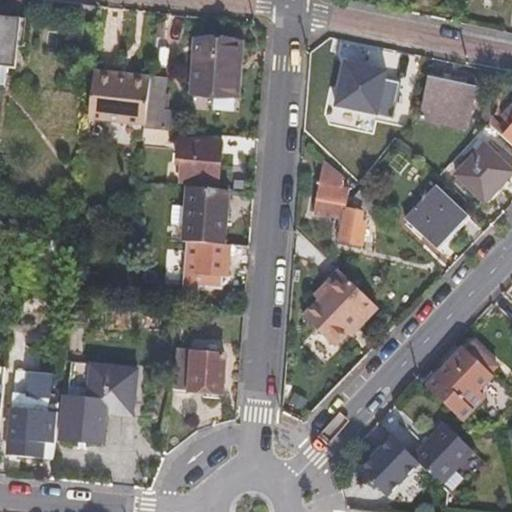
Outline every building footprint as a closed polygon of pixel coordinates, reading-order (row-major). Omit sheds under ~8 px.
[(0,13),(0,86),(6,87),(8,67),(15,68),(17,48),(25,49),(28,17),(0,13)] [(70,21),(66,51),(91,54),(95,25),(70,21)] [(99,23),(96,49),(113,51),(115,25),(99,23)] [(195,37),(189,94),(235,98),(239,42),(195,37)] [(239,42),(235,98),(241,98),(246,42),(239,42)] [(346,60),(337,106),(395,118),(403,82),(387,79),(389,69),(346,60)] [(152,77),(146,129),(162,130),(168,79),(152,77)] [(432,77),(423,115),(469,125),(478,86),(432,77)] [(486,101),(481,120),(491,122),(495,102),(486,101)] [(511,106),(500,118),(505,123),(509,127),(511,124),(511,106)] [(498,130),(511,143),(511,124),(509,127),(505,123),(498,130)] [(184,163),(183,167),(177,168),(176,181),(217,184),(220,141),(179,139),(176,162),(184,163)] [(457,174),(484,202),(511,173),(511,158),(502,148),(499,151),(489,142),(457,174)] [(324,160),(314,210),(342,217),(338,237),(358,242),(362,221),(357,219),(359,210),(344,206),(348,185),(342,182),(344,176),(324,160)] [(188,187),(182,241),(187,241),(198,242),(223,244),(229,191),(188,187)] [(407,218),(437,247),(467,215),(438,188),(407,218)] [(80,196),(75,242),(83,243),(83,240),(132,245),(134,225),(94,220),(97,198),(80,196)] [(185,257),(182,294),(196,294),(198,282),(218,284),(220,273),(228,274),(231,245),(223,244),(198,242),(196,258),(185,257)] [(318,294),(302,311),(334,341),(347,327),(354,320),(360,326),(380,307),(338,266),(317,286),(315,291),(318,294)] [(354,320),(347,327),(353,333),(360,326),(354,320)] [(422,391),(447,415),(459,425),(483,399),(478,395),(493,379),(490,376),(496,371),(470,347),(464,353),(461,350),(422,391)] [(178,350),(174,391),(221,396),(224,354),(178,350)] [(75,368),(72,398),(95,400),(97,370),(75,368)] [(68,398),(65,423),(64,439),(106,443),(110,408),(131,410),(134,373),(97,370),(95,400),(72,398),(68,398)] [(13,414),(9,456),(55,461),(59,409),(48,408),(52,378),(20,375),(15,414),(13,414)] [(422,462),(444,485),(477,453),(448,423),(415,455),(422,462)] [(361,468),(387,495),(422,462),(415,455),(396,435),(361,468)]
